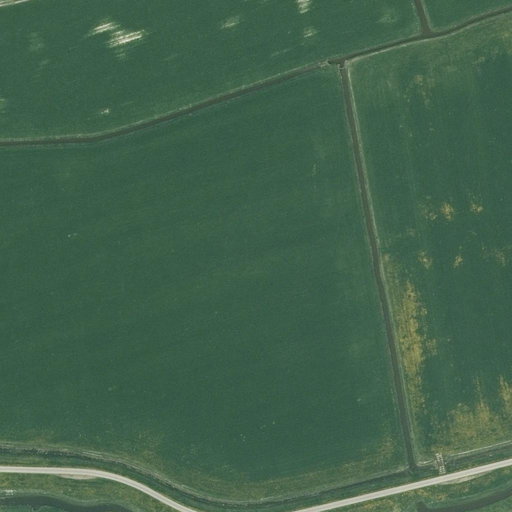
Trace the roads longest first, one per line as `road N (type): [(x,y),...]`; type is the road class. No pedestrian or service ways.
road 1 (unclassified): [(306,511),(511,460)]
road 2 (unclassified): [(0,469),(109,476),(188,511)]
